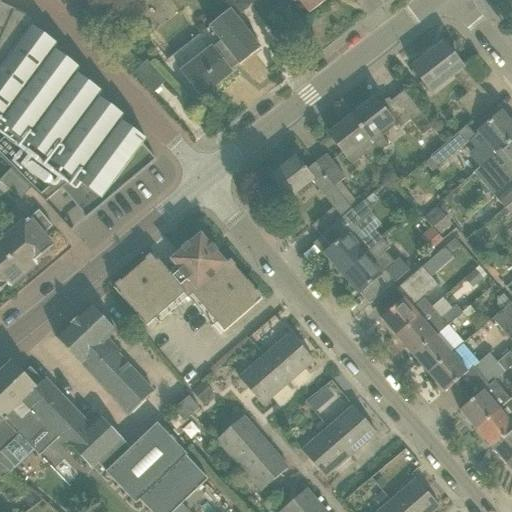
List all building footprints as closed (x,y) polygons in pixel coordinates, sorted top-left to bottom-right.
[(175,74),(184,68),(195,82),(191,85),(201,98),(233,73),(229,67),(236,61),(239,65),(261,48),(236,17),(250,6),(244,0),(220,0),(228,10),(209,26),(164,61),(175,74)] [(309,14),(325,1),(324,0),(287,0),(289,2),(300,1),(301,1),(309,12),(308,13),(309,14)] [(0,157),(45,202),(73,179),(94,194),(103,205),(156,161),(142,145),(146,140),(120,121),(123,116),(97,97),(101,92),(75,73),(79,68),(53,49),(56,45),(31,26),(35,19),(0,3),(0,157)] [(412,68),(430,92),(463,67),(444,43),(412,68)] [(130,77),(132,75),(142,65),(124,48),(113,59),(130,77)] [(494,103),(478,84),(477,85),(457,102),(473,121),(474,121),(494,103)] [(363,106),(350,116),(379,153),(389,145),(382,136),(395,126),(398,129),(410,120),(422,135),(432,128),(416,109),(404,93),(382,109),(375,99),(364,107),(363,106)] [(488,161),(511,141),(511,125),(502,114),(502,113),(501,112),(478,133),(475,136),(467,126),(445,145),(439,149),(431,157),(439,166),(469,141),(477,149),(470,155),(481,168),(484,165),(488,161)] [(352,164),(365,154),(370,160),(379,153),(350,116),(338,125),(339,127),(329,135),(346,158),(347,157),(352,164)] [(501,204),(505,209),(511,202),(511,178),(511,177),(511,141),(488,161),(484,165),(502,186),(492,195),(501,205),(501,204)] [(334,187),(344,178),(326,154),(315,163),(334,187)] [(323,195),(334,187),(315,163),(305,171),(296,158),(270,178),(280,191),(281,190),(287,198),(286,199),(287,200),(312,181),(323,195)] [(0,180),(2,183),(20,200),(30,189),(11,170),(0,180)] [(94,194),(82,204),(91,215),(103,205),(94,194)] [(312,226),(321,237),(352,210),(344,200),(333,208),(312,226)] [(370,207),(365,201),(360,205),(359,204),(352,210),(321,237),(331,248),(324,254),(341,273),(382,239),(374,230),(366,238),(356,226),(371,213),(371,208),(370,207)] [(87,218),(91,215),(82,204),(78,207),(87,218)] [(52,227),(39,210),(0,242),(0,248),(23,276),(37,264),(36,262),(53,247),(42,235),(52,227)] [(469,222),(459,231),(466,239),(476,230),(469,222)] [(420,237),(432,250),(442,240),(431,228),(420,237)] [(476,235),(468,243),(476,252),(484,244),(476,235)] [(153,254),(113,288),(147,327),(186,293),(190,293),(224,332),(262,299),(228,260),(224,263),(200,236),(164,267),(153,254)] [(389,248),(382,239),(341,273),(359,294),(360,293),(370,304),(395,282),(386,271),(395,263),(385,252),(389,248)] [(443,246),(421,263),(429,274),(451,258),(443,246)] [(0,292),(7,286),(9,288),(23,276),(0,248),(0,292)] [(403,300),(381,319),(396,337),(419,317),(430,307),(423,298),(438,286),(421,267),(395,290),(403,300)] [(475,285),(482,278),(475,270),(468,276),(475,285)] [(430,307),(419,317),(396,337),(412,355),(435,335),(462,312),(456,305),(452,309),(443,298),(432,308),(430,307)] [(511,303),(492,319),(511,342),(511,303)] [(105,341),(116,331),(91,304),(56,338),(81,364),(130,415),(154,392),(105,341)] [(412,355),(428,374),(463,343),(455,332),(468,320),(467,318),(462,312),(435,335),(412,355)] [(264,356),(288,384),(314,361),(290,334),(264,356)] [(479,362),(463,343),(428,374),(444,392),(473,367),(481,376),(497,363),(489,354),(479,362)] [(496,359),(502,369),(511,362),(511,356),(508,351),(496,359)] [(288,384),(264,356),(238,378),(263,406),(288,384)] [(24,374),(12,362),(0,372),(0,416),(19,436),(21,438),(40,420),(67,448),(69,446),(92,470),(98,464),(105,473),(135,505),(139,501),(149,511),(173,511),(184,502),(183,501),(193,491),(194,493),(207,480),(185,457),(187,456),(157,424),(130,449),(99,416),(89,426),(45,379),(42,382),(30,369),(24,374)] [(489,386),(460,411),(476,429),(510,399),(494,381),(504,372),(497,363),(481,376),(489,386)] [(191,392),(202,404),(208,399),(198,386),(191,392)] [(307,403),(316,413),(325,405),(316,395),(307,403)] [(184,422),(187,419),(199,409),(189,397),(174,410),(178,415),(184,422)] [(491,447),(511,429),(511,401),(510,399),(476,429),(491,447)] [(377,434),(371,427),(353,406),(333,423),(327,429),(351,456),(377,434)] [(184,422),(178,415),(169,422),(176,430),(185,423),(184,422)] [(19,436),(0,416),(0,463),(11,473),(16,467),(34,451),(21,438),(19,436)] [(266,442),(244,417),(237,423),(226,432),(216,441),(238,466),(266,442)] [(327,429),(321,422),(315,428),(321,434),(327,429)] [(308,459),(319,472),(325,479),(351,456),(327,429),(321,434),(301,451),(308,459)] [(511,429),(491,447),(507,466),(511,462),(511,429)] [(260,492),(289,468),(266,442),(238,466),(260,492)] [(390,501),(398,511),(434,511),(440,507),(416,479),(390,501)] [(326,511),(306,489),(280,511),(326,511)] [(373,499),(380,507),(389,500),(381,491),(373,499)] [(398,511),(390,501),(384,506),(377,511),(398,511)]
